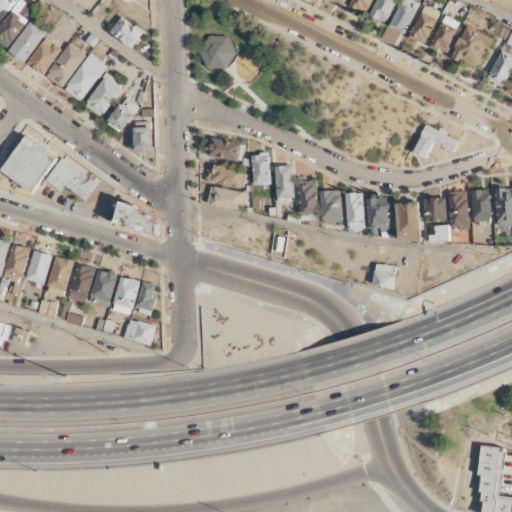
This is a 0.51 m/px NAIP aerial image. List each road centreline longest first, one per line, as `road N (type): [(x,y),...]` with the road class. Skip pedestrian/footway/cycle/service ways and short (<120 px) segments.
road 1 (tertiary): [(0,500),(84,511),(208,509),(391,465)]
road 2 (tertiary): [(352,338),(318,303),(0,208)]
road 3 (residential): [(511,156),(424,179),(368,176),(252,124),(178,103)]
road 4 (motorway): [(0,444),(116,443),(318,409)]
road 5 (motorway): [(308,371),(151,399),(0,405)]
road 6 (residential): [(511,131),(250,0)]
road 7 (residential): [(181,204),(149,190),(0,80)]
road 8 (motorway): [(116,443),(197,447),(323,423)]
road 9 (tertiary): [(173,0),(181,204)]
road 10 (tertiary): [(352,338),(391,465),(424,511)]
road 11 (residential): [(180,358),(0,366)]
